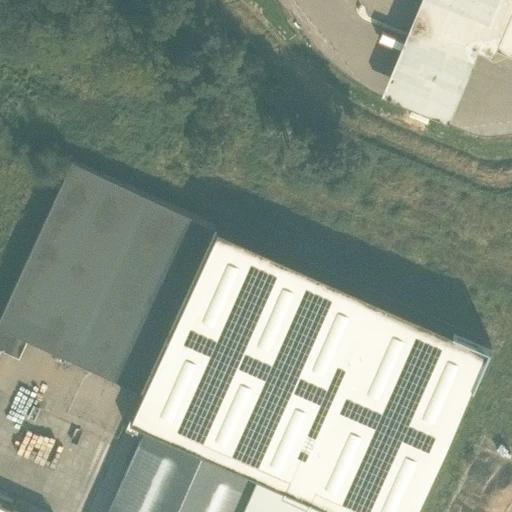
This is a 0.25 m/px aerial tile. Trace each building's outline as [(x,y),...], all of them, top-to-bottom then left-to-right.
[(492,47),(511,0),(419,0),(381,92),(449,120),(480,47),(493,52),(495,48),(492,47)] [(511,2),(493,47),(511,54),(511,2)] [(0,511),(61,511),(0,484),(0,351),(2,347),(19,354),(27,334),(123,377),(125,424),(129,425),(162,352),(160,351),(216,225),(72,158),(0,317),(0,511)] [(178,359),(161,398),(270,446),(259,469),(355,511),(416,511),(491,342),(218,222),(216,225),(160,351),(162,352),(178,359)] [(108,511),(355,511),(259,469),(270,446),(161,398),(178,359),(162,352),(129,425),(144,432),(108,511)]
